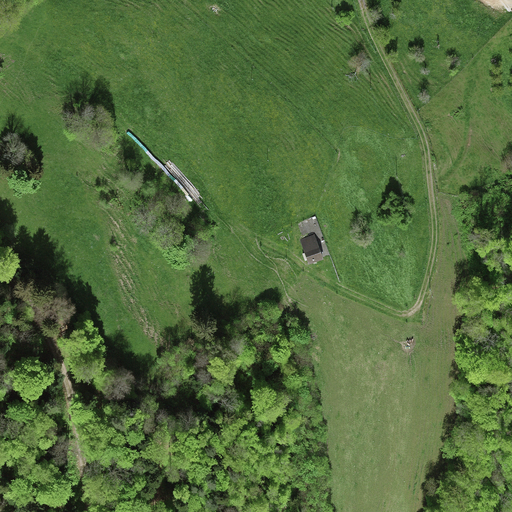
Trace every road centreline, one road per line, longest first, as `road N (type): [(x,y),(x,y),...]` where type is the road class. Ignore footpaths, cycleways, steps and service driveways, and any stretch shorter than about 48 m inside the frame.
road 1 (track): [(360,0),(420,129),(434,245),(408,313),(324,276)]
road 2 (track): [(243,230),(203,201),(107,95),(0,28)]
road 3 (track): [(89,511),(59,356),(0,267)]
